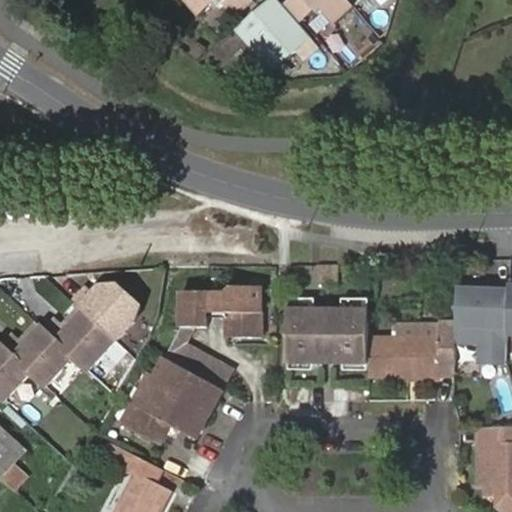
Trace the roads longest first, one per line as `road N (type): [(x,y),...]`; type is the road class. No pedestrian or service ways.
road 1 (tertiary): [(511,213),(381,210),(210,178),(133,146),(7,66)]
road 2 (residential): [(216,494),(250,428),(431,436),(434,511)]
